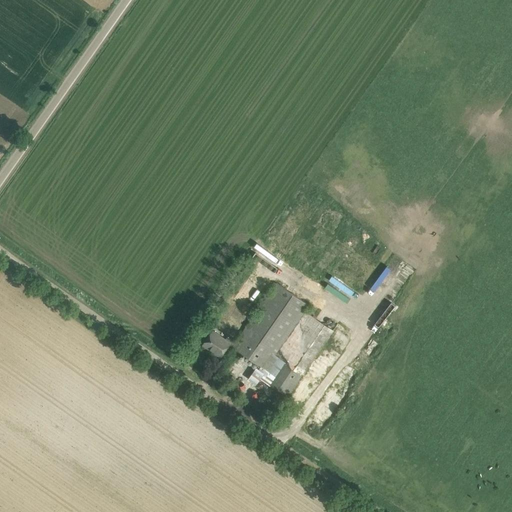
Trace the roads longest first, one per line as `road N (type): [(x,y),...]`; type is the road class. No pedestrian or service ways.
road 1 (unclassified): [(389,511),(0,237)]
road 2 (tertiary): [(0,177),(124,0)]
